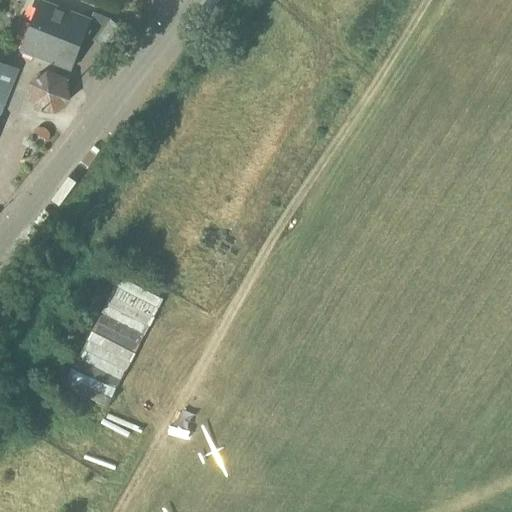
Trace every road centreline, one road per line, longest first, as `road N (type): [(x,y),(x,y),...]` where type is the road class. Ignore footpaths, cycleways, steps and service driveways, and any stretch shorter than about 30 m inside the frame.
road 1 (track): [(426,0),(115,511)]
road 2 (unclassified): [(0,249),(190,0)]
